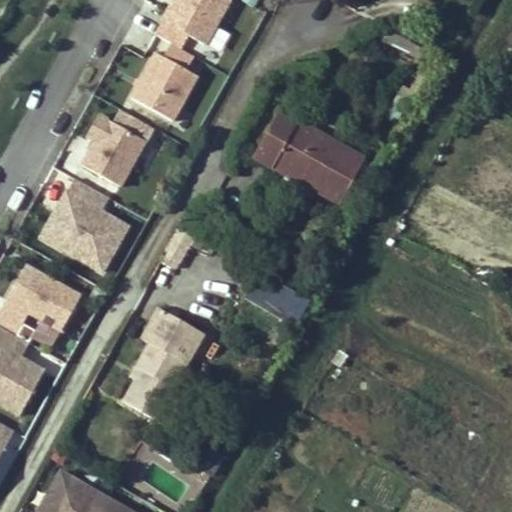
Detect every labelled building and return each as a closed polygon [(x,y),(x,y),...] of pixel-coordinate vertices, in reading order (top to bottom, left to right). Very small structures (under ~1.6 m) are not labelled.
[(182,49),(190,36),(207,45),(232,0),(172,0),(161,20),(164,21),(156,35),(171,43),(182,49)] [(387,29),(381,41),(412,56),(418,45),(387,29)] [(171,43),(163,57),(155,52),(130,96),(175,121),(200,77),(187,70),(195,56),(182,49),(171,43)] [(93,143),(81,164),(121,188),(148,142),(100,114),(86,138),(93,143)] [(294,127),(276,117),(253,158),(272,169),(275,162),(310,181),(307,187),(339,204),(363,161),(296,124),(294,127)] [(306,188),(307,187),(310,181),(275,162),(272,169),(306,188)] [(74,179),(38,239),(103,276),(132,226),(102,209),(108,199),(74,179)] [(192,236),(174,270),(185,276),(203,242),(192,236)] [(27,264),(0,312),(0,326),(16,335),(28,314),(62,332),(83,295),(27,264)] [(255,277),(247,301),(295,317),(303,292),(255,277)] [(16,335),(0,326),(0,406),(20,417),(46,370),(23,357),(30,343),(16,335)] [(121,405),(103,437),(149,463),(162,438),(159,436),(181,395),(177,393),(190,370),(152,348),(138,374),(143,377),(137,387),(126,407),(121,405)] [(143,377),(138,374),(132,384),(137,387),(143,377)] [(0,457),(15,431),(0,422),(0,457)] [(103,437),(98,446),(144,472),(149,463),(103,437)] [(135,511),(61,469),(36,511),(135,511)]
